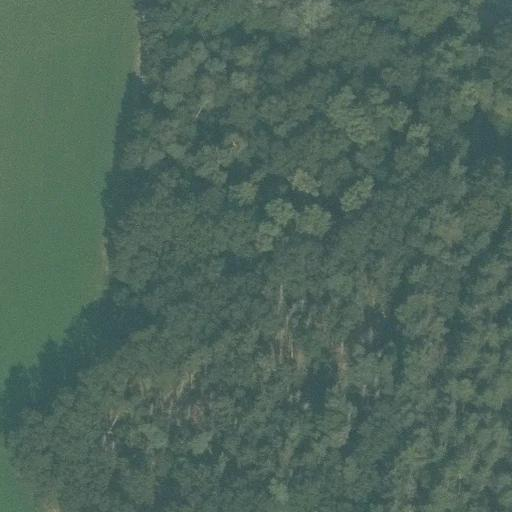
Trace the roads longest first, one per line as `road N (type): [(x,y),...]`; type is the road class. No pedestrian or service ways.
road 1 (track): [(467,13),(465,153),(418,511)]
road 2 (track): [(117,361),(511,145)]
